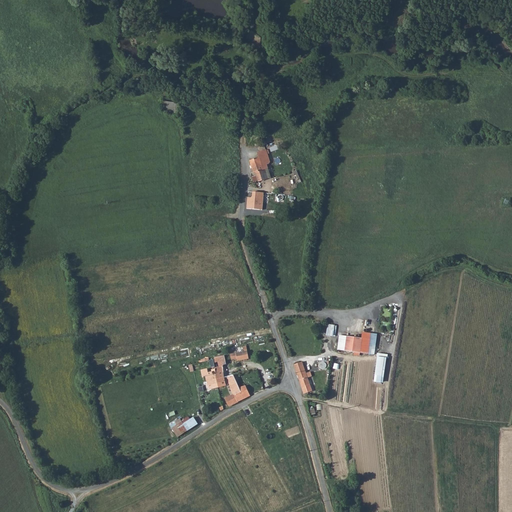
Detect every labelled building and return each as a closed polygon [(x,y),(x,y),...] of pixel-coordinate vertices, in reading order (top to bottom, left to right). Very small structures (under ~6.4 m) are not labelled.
[(164,100),(163,110),(176,112),(177,101),(164,100)] [(258,181),(270,177),(266,165),(269,164),(270,162),(266,149),(257,152),(258,158),(263,170),(255,173),(258,181)] [(253,173),(255,173),(263,170),(258,158),(249,161),(253,173)] [(251,198),(247,198),(246,209),(262,210),(263,193),(252,192),(252,196),(251,198)] [(334,325),(327,324),(326,335),(335,336),(336,326),(334,326),(334,325)] [(362,338),(360,353),(374,354),(376,334),(362,333),(362,338)] [(338,350),(344,351),(346,336),(340,335),(338,350)] [(346,336),(344,351),(354,352),(360,353),(362,338),(346,336)] [(247,351),(236,353),(237,358),(237,361),(249,359),(247,351)] [(214,370),(218,388),(226,386),(224,377),(222,367),(224,365),(226,364),(224,356),(214,358),(215,362),(217,362),(219,367),(214,368),(214,370)] [(375,381),(383,382),(386,357),(377,356),(375,381)] [(294,365),(298,376),(306,373),(302,362),(294,365)] [(208,390),(218,388),(214,370),(211,370),(212,372),(208,373),(208,370),(201,371),(202,377),(205,376),(208,390)] [(306,373),(298,376),(303,393),(311,390),(307,378),(312,377),(310,372),(306,373)] [(233,395),(237,402),(250,396),(245,385),(239,388),(236,381),(233,375),(224,377),(226,386),(228,385),(233,395)] [(229,406),(237,402),(233,395),(225,399),(229,406)] [(169,425),(177,437),(197,425),(193,418),(191,420),(188,416),(181,421),(180,419),(169,425)]
